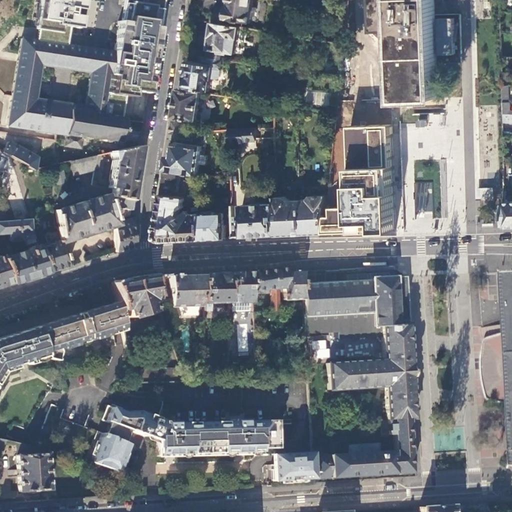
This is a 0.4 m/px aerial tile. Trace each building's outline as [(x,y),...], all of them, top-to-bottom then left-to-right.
[(83,0),(39,0),(35,30),(37,30),(35,42),(65,46),(68,27),(79,29),(83,0)] [(161,0),(123,0),(120,21),(118,20),(113,53),(152,59),(155,45),(159,19),(161,0)] [(227,19),(251,23),(254,0),(230,0),(230,5),(229,5),(227,19)] [(398,30),(400,99),(439,98),(436,14),(435,0),(369,0),(371,31),(398,30)] [(236,53),(240,27),(215,22),(210,57),(226,60),(227,52),(236,53)] [(152,59),(113,53),(65,46),(35,42),(20,39),(7,127),(81,138),(81,136),(66,134),(69,110),(120,118),(124,97),(134,98),(135,93),(147,94),(152,59)] [(502,56),(511,57),(511,50),(508,50),(508,41),(502,40),(502,56)] [(1,50),(7,53),(12,44),(6,41),(1,50)] [(225,66),(226,60),(210,57),(203,56),(202,62),(191,60),(188,75),(192,75),(191,79),(189,78),(188,86),(189,86),(188,90),(201,92),(201,89),(212,90),(214,79),(215,79),(215,77),(217,77),(219,75),(220,70),(218,67),(217,66),(217,65),(225,66)] [(188,90),(179,88),(177,102),(175,116),(198,120),(203,92),(201,92),(188,90)] [(339,93),(308,89),(307,104),(338,108),(339,100),(339,93)] [(216,100),(204,98),(200,118),(213,120),(216,100)] [(66,134),(81,136),(89,137),(89,139),(91,139),(91,138),(99,139),(99,140),(100,141),(101,139),(109,140),(109,142),(110,142),(110,140),(119,142),(118,143),(120,143),(120,142),(122,142),(122,141),(120,141),(124,119),(120,118),(69,110),(66,134)] [(185,123),(174,121),(172,133),(188,132),(190,125),(185,124),(185,123)] [(325,233),(393,230),(392,124),(351,126),(353,205),(328,206),(325,233)] [(258,138),(257,128),(231,130),(231,143),(247,142),(247,141),(257,141),(257,138),(258,138)] [(174,156),(169,155),(167,168),(181,171),(199,174),(203,145),(177,141),(174,156)] [(39,159),(8,142),(2,153),(33,170),(33,169),(39,159)] [(135,172),(139,146),(135,147),(110,152),(112,163),(108,188),(111,188),(133,192),(135,172)] [(95,185),(100,154),(95,155),(92,171),(90,184),(95,185)] [(92,171),(95,155),(73,160),(68,161),(67,162),(70,176),(92,171)] [(50,165),(33,169),(33,170),(34,175),(52,172),(50,165)] [(181,171),(167,168),(165,179),(161,204),(156,237),(158,240),(163,241),(169,240),(182,240),(204,239),(202,213),(192,214),(188,209),(180,214),(179,212),(179,209),(181,209),(183,205),(186,204),(186,203),(188,204),(189,197),(187,197),(187,196),(178,195),(181,171)] [(495,197),(495,187),(478,188),(478,197),(495,197)] [(131,201),(133,192),(111,188),(110,197),(131,201)] [(129,216),(131,201),(110,197),(107,197),(106,194),(55,211),(57,232),(58,241),(61,243),(69,240),(95,232),(113,226),(115,226),(115,223),(111,207),(118,208),(115,212),(117,219),(129,216)] [(314,233),(325,233),(328,206),(329,194),(313,195),(310,198),(303,199),(304,234),(314,233)] [(287,196),(277,196),(277,202),(278,235),(298,234),(296,199),(289,200),(287,196)] [(298,234),(304,234),(303,199),(296,199),(298,234)] [(278,235),(277,202),(242,204),(244,237),(261,236),(278,235)] [(222,238),(227,237),(226,212),(213,212),(211,210),(206,211),(204,213),(202,213),(204,239),(222,238)] [(122,221),(115,223),(115,226),(113,226),(113,252),(134,246),(135,232),(136,217),(122,221)] [(29,220),(0,222),(0,233),(8,233),(9,239),(10,242),(20,241),(20,238),(26,237),(26,238),(26,239),(31,237),(30,232),(29,220)] [(37,245),(33,232),(30,232),(31,237),(26,239),(26,238),(24,239),(27,248),(37,245)] [(58,241),(57,232),(44,236),(47,245),(38,248),(45,273),(57,270),(68,267),(61,243),(58,241)] [(172,244),(163,243),(162,257),(171,257),(172,244)] [(38,248),(37,245),(27,248),(27,250),(1,257),(10,284),(29,278),(45,273),(38,248)] [(1,257),(1,256),(0,256),(0,286),(1,287),(10,284),(1,257)] [(251,270),(251,271),(252,290),(270,289),(272,310),(279,310),(277,288),(282,288),(282,290),(286,290),(283,272),(284,271),(283,268),(278,269),(251,270)] [(239,272),(225,272),(228,303),(242,302),(242,304),(244,306),(248,306),(250,304),(250,302),(252,302),(252,290),(251,271),(239,272)] [(301,271),(284,271),(283,272),(286,290),(282,290),(283,300),(302,299),(301,285),(301,271)] [(228,303),(225,272),(213,273),(201,274),(202,293),(203,311),(208,311),(208,303),(228,303)] [(202,293),(201,274),(178,275),(168,275),(168,294),(155,294),(157,306),(157,307),(164,307),(164,302),(169,302),(169,306),(199,305),(199,293),(202,293)] [(155,294),(150,276),(129,280),(111,284),(115,302),(118,310),(124,309),(128,318),(151,311),(150,308),(157,306),(155,294)] [(369,281),(301,285),(302,299),(304,330),(380,327),(406,325),(403,278),(393,278),(392,277),(369,278),(369,281)] [(121,328),(115,302),(99,307),(73,315),(48,323),(34,327),(44,356),(45,357),(56,360),(57,354),(55,353),(56,348),(61,347),(62,348),(76,344),(75,342),(79,341),(80,341),(88,339),(88,338),(93,336),(94,339),(107,334),(107,332),(121,328)] [(406,325),(380,327),(381,337),(382,360),(326,363),(328,390),(384,387),(386,421),(391,420),(408,418),(412,418),(409,373),(406,325)] [(0,375),(2,372),(16,368),(15,364),(44,356),(34,327),(22,331),(23,332),(20,333),(19,332),(15,333),(15,335),(14,335),(13,334),(11,334),(0,337),(0,375)] [(380,327),(304,330),(304,333),(349,332),(350,339),(381,337),(380,327)] [(124,333),(115,334),(117,344),(126,343),(124,333)] [(326,340),(313,340),(313,358),(329,359),(330,349),(326,348),(326,340)] [(116,345),(105,349),(107,355),(102,364),(109,367),(117,349),(116,345)] [(180,368),(131,370),(134,383),(185,381),(180,368)] [(111,407),(105,421),(145,436),(147,432),(156,436),(156,448),(163,449),(163,456),(174,456),(174,452),(189,452),(189,456),(219,455),(219,451),(233,451),(233,455),(244,455),(244,450),(259,450),(259,448),(273,447),(272,420),(243,421),(243,420),(232,420),(232,421),(174,423),(174,422),(163,422),(163,421),(140,413),(140,411),(124,412),(111,407)] [(408,418),(391,420),(393,451),(375,452),(375,444),(346,446),(346,454),(311,456),(313,478),(411,473),(408,418)] [(101,433),(90,462),(116,474),(127,444),(122,442),(122,443),(118,442),(118,439),(117,437),(113,435),(111,436),(101,433)] [(45,449),(16,443),(17,455),(15,455),(18,492),(28,492),(28,494),(40,494),(40,491),(49,490),(47,453),(44,453),(45,449)] [(311,452),(285,454),(286,461),(282,461),(280,465),(271,465),(272,481),(313,479),(313,478),(311,456),(311,452)]
